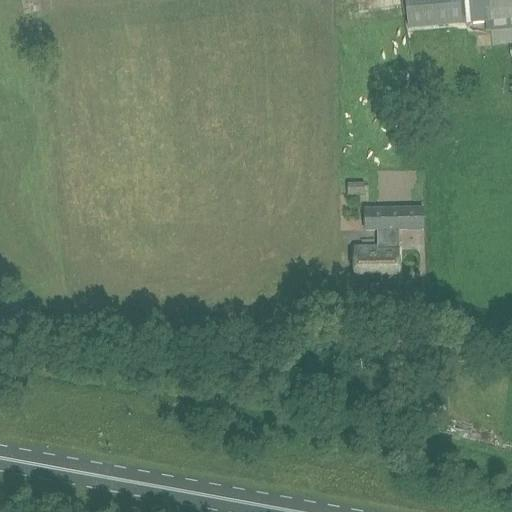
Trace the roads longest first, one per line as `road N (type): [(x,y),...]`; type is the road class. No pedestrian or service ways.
road 1 (unclassified): [(0,306),(108,336),(511,346)]
road 2 (primary): [(300,511),(0,457)]
